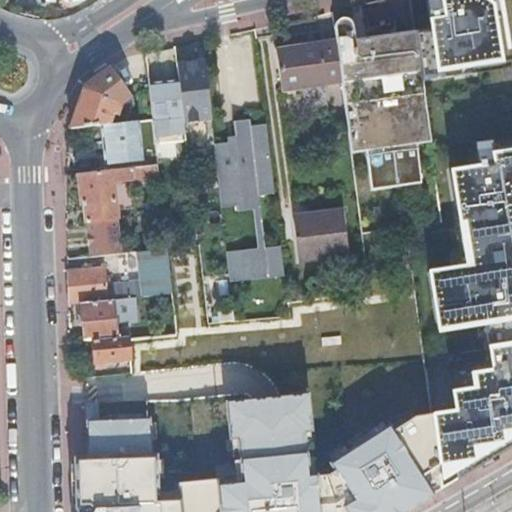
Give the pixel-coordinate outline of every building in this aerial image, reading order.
[(430,29),(415,32),(422,79),(454,74),(454,69),(500,62),(499,52),(507,51),(507,50),(499,2),(492,3),(491,0),(426,0),(427,2),(426,2),(430,29)] [(442,223),(433,162),(422,79),(415,32),(355,41),(353,27),(352,25),(352,23),(351,22),(350,21),(349,20),(347,19),(346,19),(345,18),(343,18),(341,19),(339,10),(332,12),(336,41),(341,81),(351,153),(356,193),(361,233),(396,229),(400,229),(399,223),(400,222),(405,222),(406,227),(442,223)] [(322,84),(341,81),(336,41),(319,44),(276,51),(282,91),(294,89),(298,111),(326,107),(322,84)] [(500,62),(454,69),(454,74),(454,77),(511,67),(511,65),(509,50),(507,50),(507,51),(499,52),(500,62)] [(184,123),(210,120),(204,61),(178,63),(180,80),(184,123)] [(112,63),(81,89),(70,130),(100,126),(108,125),(112,114),(137,91),(112,63)] [(186,140),(184,123),(180,80),(148,83),(152,119),(155,143),(179,141),(185,140),(186,140)] [(120,116),(120,123),(133,122),(132,115),(120,116)] [(225,251),(229,282),(284,277),(281,246),(265,248),(259,196),(275,194),(266,125),(250,126),(250,120),(233,122),(234,136),(235,142),(227,143),(213,144),(220,207),(236,205),(237,211),(253,209),(257,249),(225,251)] [(141,160),(137,121),(133,122),(120,123),(108,125),(100,126),(104,165),(141,160)] [(511,146),(492,149),(490,141),(474,144),(478,167),(450,171),(458,224),(463,224),(469,265),(428,272),(436,323),(461,319),(462,326),(483,323),(489,365),(447,372),(454,412),(431,415),(438,466),(455,463),(457,478),(511,446),(511,314),(510,315),(510,311),(511,310),(511,146)] [(64,175),(77,174),(90,172),(88,161),(66,163),(64,175)] [(131,181),(158,178),(157,165),(90,172),(77,174),(80,206),(83,206),(86,256),(122,252),(112,180),(127,178),(131,181)] [(348,259),(342,211),(292,218),(298,264),(348,259)] [(132,298),(171,294),(167,258),(166,250),(137,253),(141,282),(120,285),(110,286),(109,279),(104,280),(103,267),(67,269),(68,305),(80,304),(112,300),(132,298)] [(137,253),(116,255),(120,285),(141,282),(137,253)] [(132,298),(112,300),(80,304),(83,341),(91,340),(116,338),(115,332),(114,323),(134,321),(132,298)] [(437,330),(462,326),(461,319),(436,323),(437,330)] [(128,359),(126,338),(126,337),(116,338),(91,340),(93,363),(128,359)] [(148,416),(87,419),(87,461),(73,462),(74,511),(404,511),(441,488),(431,415),(410,419),(390,431),(386,425),(329,461),(332,470),(326,474),(310,478),(305,396),(265,399),(227,405),(236,484),(219,487),(217,478),(177,481),(177,502),(155,503),(148,416)] [(455,463),(438,466),(441,488),(457,478),(455,463)]
